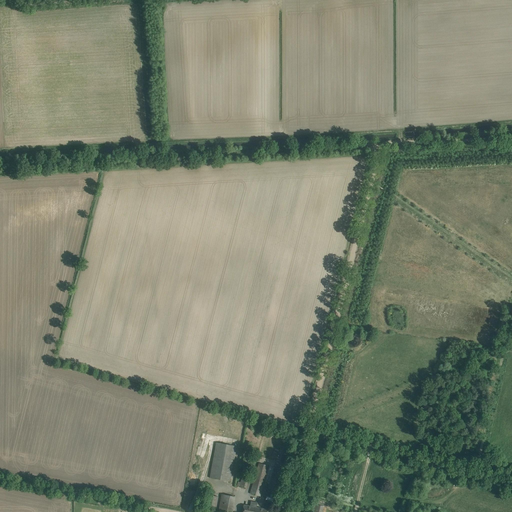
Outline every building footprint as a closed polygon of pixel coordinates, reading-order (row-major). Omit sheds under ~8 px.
[(237,447),(216,443),(210,478),(230,481),(237,447)] [(269,466),(259,463),(250,494),(261,496),(269,466)] [(268,488),(278,491),(284,470),(274,467),(268,488)] [(240,486),(246,488),(249,477),(242,476),(240,486)] [(231,511),(234,497),(222,494),(219,510),(228,511),(231,511)] [(218,497),(209,495),(207,507),(216,509),(218,497)] [(242,511),(267,511),(268,510),(257,507),(258,502),(251,501),(250,506),(244,505),(242,511)]
